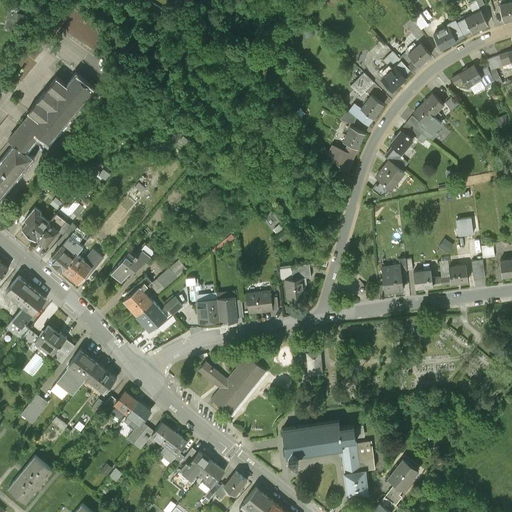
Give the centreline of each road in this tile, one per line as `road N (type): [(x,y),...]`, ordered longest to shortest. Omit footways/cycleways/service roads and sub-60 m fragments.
road 1 (residential): [(511,30),(452,55),(397,107),(363,172),(319,321)]
road 2 (tertiary): [(137,369),(313,511)]
road 3 (residential): [(319,321),(511,293)]
road 4 (residential): [(137,369),(191,343),(319,321)]
road 5 (tertiary): [(0,242),(104,330),(137,369)]
